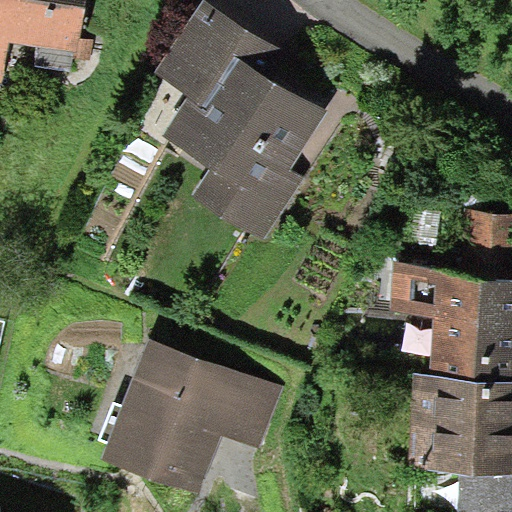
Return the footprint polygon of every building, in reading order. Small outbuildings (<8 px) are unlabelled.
[(0,0),(0,76),(2,77),(11,25),(78,35),(83,0),(0,0)] [(238,37),(256,48),(271,25),(231,0),(194,0),(156,61),(189,82),(204,91),(238,37)] [(256,48),(238,37),(204,91),(189,82),(164,121),(215,153),(192,188),(265,235),(306,171),(290,161),(332,98),(256,48)] [(511,199),(467,197),(464,253),(511,255),(511,199)] [(434,300),(431,359),(511,363),(511,255),(464,253),(394,249),(391,298),(434,300)] [(283,390),(151,341),(107,456),(196,492),(212,454),(220,437),(257,452),(283,390)] [(511,363),(431,359),(415,360),(411,459),(460,461),(511,462),(511,363)] [(511,510),(511,462),(460,461),(460,510),(511,510)]
